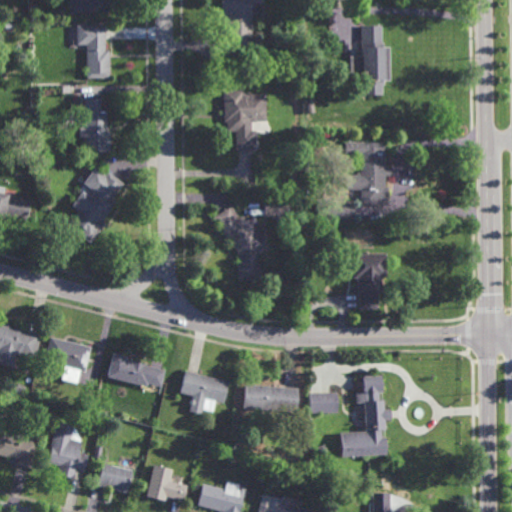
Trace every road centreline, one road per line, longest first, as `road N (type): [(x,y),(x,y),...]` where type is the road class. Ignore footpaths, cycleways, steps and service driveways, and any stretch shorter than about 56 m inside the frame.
road 1 (tertiary): [(0,272),(275,337),(511,336)]
road 2 (primary): [(485,0),(486,336)]
road 3 (residential): [(166,0),(167,259),(193,321)]
road 4 (primary): [(486,336),(490,511)]
